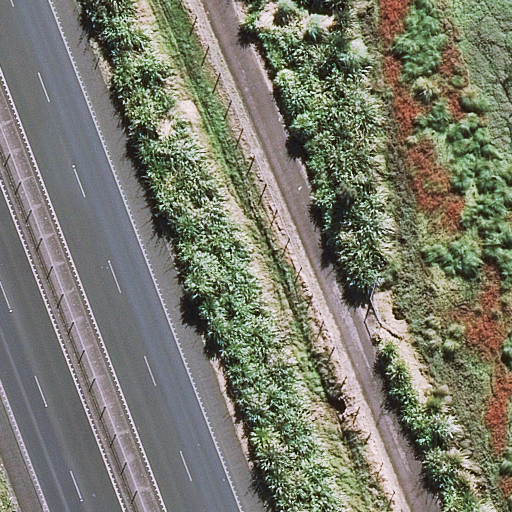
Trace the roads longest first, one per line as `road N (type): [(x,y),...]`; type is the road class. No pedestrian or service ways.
road 1 (motorway): [(8,0),(202,511)]
road 2 (motorway): [(89,511),(0,275)]
